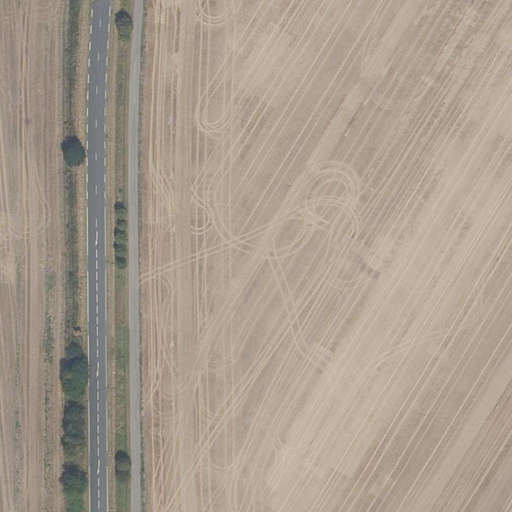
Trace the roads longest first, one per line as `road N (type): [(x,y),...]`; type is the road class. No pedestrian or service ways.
road 1 (track): [(139,0),(131,105),(136,511)]
road 2 (tertiary): [(102,0),(95,128),(99,511)]
